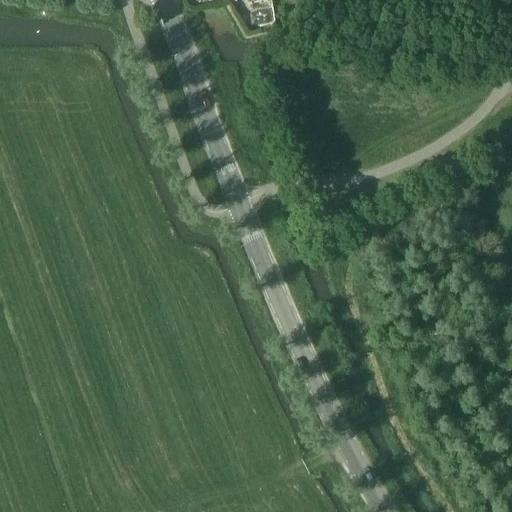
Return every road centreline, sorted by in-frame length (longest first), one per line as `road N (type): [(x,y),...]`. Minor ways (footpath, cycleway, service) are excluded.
road 1 (tertiary): [(383,511),(339,441),(242,206)]
road 2 (unclassified): [(242,206),(283,186),(354,182),(416,157),(487,102),(511,59)]
road 3 (tertiary): [(242,206),(164,0)]
